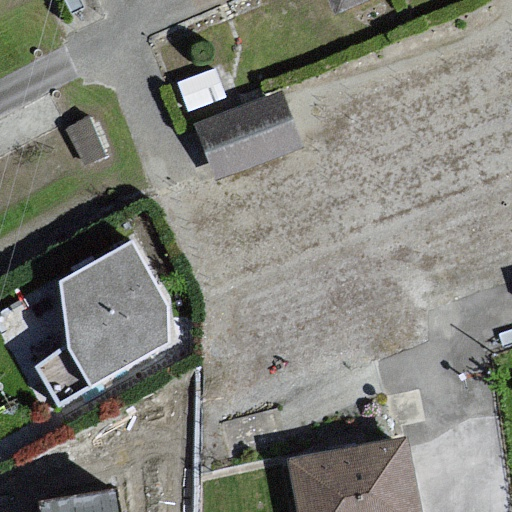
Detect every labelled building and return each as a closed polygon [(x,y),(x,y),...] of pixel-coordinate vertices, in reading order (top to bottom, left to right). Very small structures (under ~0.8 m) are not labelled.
[(331,0),(337,13),(368,0),(331,0)] [(284,89),(197,118),(215,173),(303,143),(284,89)] [(163,298),(130,238),(58,273),(68,342),(37,364),(59,396),(162,338),(163,298)] [(408,511),(395,444),(293,463),(301,511),(408,511)] [(116,511),(112,489),(38,502),(40,511),(116,511)]
